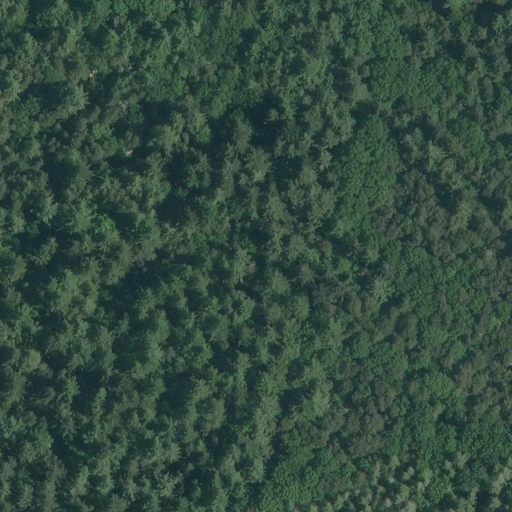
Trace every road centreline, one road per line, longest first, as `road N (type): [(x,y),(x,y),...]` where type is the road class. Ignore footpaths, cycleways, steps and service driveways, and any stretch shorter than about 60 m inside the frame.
road 1 (unclassified): [(259,511),(393,0)]
road 2 (track): [(149,218),(241,115),(302,0)]
